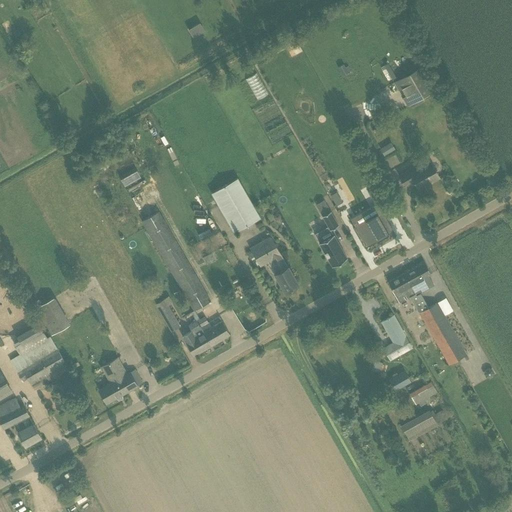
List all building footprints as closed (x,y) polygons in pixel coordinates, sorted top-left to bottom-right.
[(202,22),(190,28),(194,37),(206,31),(202,22)] [(344,64),(338,67),(343,76),(348,73),(345,67),(344,64)] [(439,88),(425,65),(394,82),(398,90),(402,88),(406,96),(403,98),(407,106),(439,88)] [(258,73),(246,78),(256,99),(267,95),(258,73)] [(384,156),(389,153),(385,146),(380,149),(384,156)] [(399,175),(400,177),(405,186),(414,181),(418,189),(439,177),(430,161),(417,169),(415,166),(399,175)] [(135,170),(121,178),(126,185),(139,178),(135,170)] [(233,233),(259,218),(237,178),(210,193),(233,233)] [(378,183),(367,190),(377,207),(388,201),(378,183)] [(339,197),(336,192),(330,195),(333,200),(339,197)] [(315,205),(321,213),(329,209),(324,200),(315,205)] [(194,310),(211,301),(159,210),(143,220),(194,310)] [(322,216),(329,228),(329,229),(338,224),(337,224),(330,211),(330,210),(321,215),(322,216)] [(277,213),(274,214),(274,218),(275,220),(278,221),(281,219),(282,216),(280,213),(277,213)] [(353,227),(364,248),(392,232),(390,228),(392,227),(383,213),(378,216),(377,213),(353,227)] [(332,265),(331,265),(332,265),(346,257),(333,234),(318,242),(319,243),(319,242),(332,265)] [(278,280),(285,292),(298,285),(270,237),(249,249),(260,266),(271,260),(278,272),(275,274),(275,275),(274,277),(276,280),(278,280)] [(205,262),(215,258),(212,252),(203,257),(205,262)] [(424,262),(404,273),(417,295),(420,294),(428,289),(423,278),(431,274),(424,262)] [(458,360),(427,308),(420,294),(417,295),(404,273),(388,282),(399,302),(409,297),(416,311),(419,313),(449,365),(458,360)] [(57,333),(73,323),(57,297),(41,306),(57,333)] [(438,302),(427,308),(458,360),(467,355),(438,302)] [(159,310),(171,331),(180,326),(167,305),(159,310)] [(393,315),(382,322),(393,342),(383,348),(390,359),(411,347),(393,315)] [(203,332),(211,345),(230,334),(222,321),(219,316),(209,322),(205,316),(198,320),(201,325),(200,325),(204,332),(203,332)] [(31,384),(66,364),(50,336),(47,338),(43,331),(38,323),(17,336),(19,340),(25,351),(20,354),(10,359),(23,382),(28,379),(31,384)] [(186,343),(194,356),(211,345),(203,332),(204,332),(200,325),(191,330),(191,331),(195,337),(186,343)] [(106,403),(142,383),(134,369),(127,374),(118,358),(101,367),(110,383),(99,389),(106,403)] [(372,358),(369,367),(380,371),(384,362),(372,358)] [(494,372),(492,369),(488,368),(485,370),(484,374),(486,377),(489,378),(493,376),(494,372)] [(389,379),(395,391),(411,382),(404,370),(389,379)] [(0,372),(0,400),(12,393),(0,372)] [(416,404),(429,397),(437,392),(431,381),(410,392),(416,404)] [(17,431),(25,445),(41,437),(33,422),(23,403),(19,405),(16,398),(0,405),(0,423),(3,429),(13,424),(17,431)] [(438,425),(432,414),(429,409),(401,425),(409,440),(438,425)]
